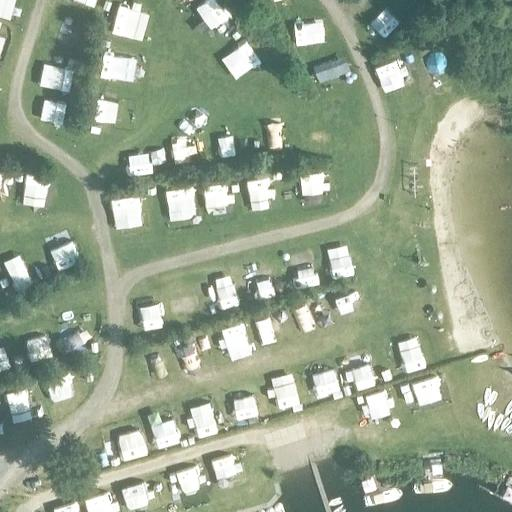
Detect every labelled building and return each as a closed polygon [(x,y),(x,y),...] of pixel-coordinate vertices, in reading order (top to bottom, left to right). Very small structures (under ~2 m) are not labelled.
[(306,25),(293,40),(306,51),(319,37),(306,25)] [(385,48),(368,54),(376,74),(393,68),(385,48)] [(156,52),(149,70),(175,80),(182,62),(156,52)] [(209,92),(215,71),(195,66),(190,87),(209,92)] [(124,99),(125,74),(101,73),(100,97),(124,99)] [(246,107),(251,86),(233,82),(228,102),(246,107)] [(321,84),(315,110),(337,115),(342,89),(321,84)] [(270,119),(293,118),(292,90),(269,91),(270,119)] [(91,138),(116,139),(116,112),(92,112),(91,138)] [(0,168),(0,190),(8,191),(9,169),(0,168)] [(33,199),(54,200),(55,170),(34,169),(33,199)] [(283,170),(284,193),(309,192),(308,169),(283,170)] [(208,207),(229,204),(225,181),(204,185),(208,207)] [(194,208),(193,199),(176,201),(175,189),(160,191),(163,220),(179,219),(178,210),(194,208)] [(122,196),(123,224),(143,223),(141,196),(122,196)] [(50,266),(69,264),(67,244),(48,246),(50,266)] [(326,272),(339,272),(340,252),(326,251),(326,272)] [(301,259),(287,262),(292,282),(306,279),(301,259)] [(1,266),(5,285),(23,281),(19,262),(1,266)] [(162,327),(163,312),(143,311),(142,326),(162,327)] [(73,325),(55,333),(63,350),(81,342),(73,325)] [(31,354),(45,354),(44,335),(31,335),(31,354)] [(399,352),(376,358),(379,369),(402,363),(399,352)] [(302,361),(309,391),(326,387),(318,357),(302,361)] [(337,360),(339,380),(357,378),(354,358),(337,360)] [(43,375),(52,404),(73,398),(64,368),(43,375)] [(268,406),(295,399),(288,372),(261,379),(268,406)] [(415,375),(402,376),(403,400),(416,399),(415,375)] [(249,391),(223,397),(228,418),(254,411),(249,391)] [(192,426),(215,423),(211,401),(189,404),(192,426)] [(150,437),(170,432),(164,411),(144,416),(150,437)] [(96,452),(98,462),(121,456),(113,425),(88,431),(93,452),(96,452)]
